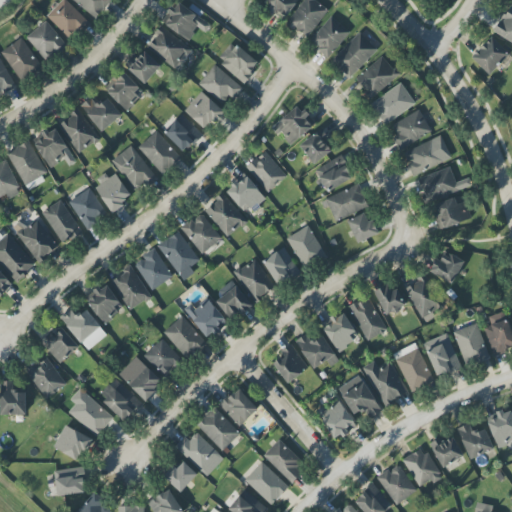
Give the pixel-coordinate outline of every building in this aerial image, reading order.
[(63,0),(47,16),(71,41),(89,23),(66,0),(63,0)] [(71,0),(98,18),(110,0),(71,0)] [(268,0),(266,4),(273,9),(271,13),(284,22),(298,0),(268,0)] [(329,10),(316,0),(304,0),(287,23),(307,38),(329,10)] [(206,33),(211,25),(177,2),(169,13),(172,15),(165,25),(189,41),(198,28),(206,33)] [(511,5),(494,32),(511,43),(511,5)] [(328,58),(350,33),(332,17),(309,42),(328,58)] [(26,37),(46,62),(66,46),(46,21),(26,37)] [(193,52),(162,27),(146,47),(177,72),(193,52)] [(351,78),(377,50),(359,32),(333,61),(351,78)] [(2,50),(19,82),(41,70),(24,38),(2,50)] [(472,57),(489,75),(510,56),(493,38),(472,57)] [(244,83),(259,65),(232,43),(217,61),(244,83)] [(161,67),(145,51),(138,58),(135,55),(125,65),(144,84),(161,67)] [(355,80),(372,99),(399,75),(382,56),(355,80)] [(0,96),(16,88),(0,59),(0,96)] [(233,100),(243,89),(215,65),(199,84),(223,105),(229,97),(233,100)] [(107,91),(126,111),(144,94),(125,73),(107,91)] [(386,125),(415,104),(400,83),(371,105),(386,125)] [(224,111),(201,92),(185,111),(207,130),(224,111)] [(97,106),(91,98),(81,105),(101,132),(122,117),(108,98),(97,106)] [(278,136),(282,133),(290,144),(316,127),(302,106),(271,126),(278,136)] [(79,154),(99,139),(79,110),(58,124),(79,154)] [(432,133),(419,110),(392,126),(398,136),(392,139),(399,151),(432,133)] [(185,153),(202,135),(181,114),(164,133),(185,153)] [(76,162),(55,127),(42,135),(44,139),(35,144),(50,168),(65,159),(69,167),(76,162)] [(335,152),(323,130),(301,143),(313,165),(335,152)] [(138,148),(162,175),(181,158),(156,131),(138,148)] [(413,177),(452,159),(441,136),(402,154),(413,177)] [(25,186),(47,174),(28,141),(6,153),(25,186)] [(112,162),(138,194),(157,178),(131,146),(112,162)] [(246,168),(269,193),(287,176),(265,152),(246,168)] [(21,193),(3,155),(0,156),(0,197),(6,195),(8,199),(21,193)] [(353,180),(343,157),(316,168),(320,179),(317,181),(320,187),(325,185),(328,191),(353,180)] [(471,185),(469,178),(456,183),(450,168),(418,179),(427,202),(471,185)] [(132,198),(115,172),(94,186),(111,212),(132,198)] [(265,199),(246,174),(225,189),(245,214),(265,199)] [(334,219),(369,207),(361,185),(321,199),(325,210),(331,208),(334,219)] [(69,202),(87,230),(108,216),(90,189),(69,202)] [(228,238),(247,222),(224,194),(205,210),(228,238)] [(457,205),(455,198),(432,205),(440,230),(470,220),(465,203),(457,205)] [(81,234),(62,200),(43,212),(62,245),(81,234)] [(222,238),(200,213),(181,230),(203,255),(222,238)] [(358,244),(379,234),(373,220),(369,222),(365,213),(347,221),(358,244)] [(13,226),(36,262),(57,249),(39,219),(25,228),(21,221),(13,226)] [(305,270),(327,257),(308,226),(287,239),(305,270)] [(184,281),(195,273),(191,268),(199,261),(178,231),(158,246),(184,281)] [(0,241),(0,263),(17,282),(35,265),(8,235),(0,241)] [(263,261),(279,287),(300,274),(285,248),(263,261)] [(134,262),(151,291),(173,278),(155,249),(134,262)] [(429,273),(453,284),(464,261),(445,252),(440,261),(436,259),(429,273)] [(234,273),(254,302),(274,288),(254,259),(234,273)] [(112,281),(129,311),(151,298),(131,265),(122,270),(124,274),(112,281)] [(0,295),(12,283),(0,272),(0,295)] [(405,288),(421,318),(444,306),(428,276),(405,288)] [(89,301),(101,323),(123,310),(108,284),(94,292),(96,296),(89,301)] [(374,292),(386,316),(406,306),(397,289),(392,292),(389,285),(374,292)] [(252,306),(237,286),(216,302),(232,322),(252,306)] [(351,305),(365,341),(385,333),(371,297),(351,305)] [(185,309),(208,339),(228,324),(208,298),(195,309),(191,304),(185,309)] [(86,310),(77,317),(70,309),(60,317),(88,351),(107,335),(86,310)] [(331,320),(333,324),(325,328),(337,352),(359,340),(345,312),(331,320)] [(492,325),(484,327),(493,354),(511,348),(511,331),(508,320),(501,322),(499,315),(490,318),(492,325)] [(163,333),(188,360),(206,343),(182,316),(163,333)] [(489,358),(477,324),(454,332),(466,366),(489,358)] [(79,347),(63,329),(55,336),(51,332),(40,342),(60,364),(79,347)] [(295,341),(314,369),(336,355),(323,336),(313,342),(308,333),(295,341)] [(461,368),(447,334),(424,343),(438,378),(461,368)] [(164,378),(182,361),(162,339),(144,356),(164,378)] [(394,354),(411,392),(434,382),(416,343),(394,354)] [(288,384),(309,369),(291,345),(279,353),(283,357),(274,364),(288,384)] [(164,382),(136,357),(118,376),(146,401),(164,382)] [(26,372),(46,400),(67,385),(47,358),(26,372)] [(389,363),(379,369),(374,361),(363,368),(385,406),(407,393),(389,363)] [(366,410),(371,418),(382,411),(360,376),(339,389),(355,416),(366,410)] [(26,415),(26,392),(10,392),(10,381),(0,381),(1,416),(26,415)] [(115,390),(110,384),(98,396),(126,422),(143,404),(121,384),(115,390)] [(70,400),(75,405),(69,412),(96,436),(113,418),(81,388),(70,400)] [(219,405),(239,427),(258,410),(238,388),(219,405)] [(335,441),(356,428),(339,399),(318,413),(335,441)] [(222,451),(240,434),(214,407),(197,425),(222,451)] [(511,409),(497,414),(498,419),(489,421),(496,448),(511,443),(511,445),(511,409)] [(457,429),(471,460),(494,450),(485,429),(477,433),(472,423),(457,429)] [(53,448),(80,462),(92,439),(65,426),(53,448)] [(189,441),(185,437),(175,447),(207,477),(224,459),(196,433),(189,441)] [(432,444),(441,467),(463,459),(454,435),(432,444)] [(306,469),(277,442),(263,456),(292,484),(306,469)] [(404,459),(418,488),(431,481),(432,484),(441,479),(425,448),(404,459)] [(177,470),(173,467),(164,477),(182,493),(198,474),(184,462),(177,470)] [(272,505),(289,487),(261,462),(245,481),(272,505)] [(394,506),(416,493),(400,464),(378,477),(394,506)] [(58,497),(89,492),(85,467),(54,472),(58,497)] [(355,500),(364,511),(391,511),(394,509),(373,485),(355,500)] [(153,511),(182,511),(170,489),(148,501),(153,511)] [(262,511),(266,506),(241,491),(229,511),(228,511),(262,511)] [(110,511),(111,511),(93,495),(76,511),(110,511)] [(339,511),(356,511),(349,503),(339,511)] [(474,511),(492,511),(493,506),(476,503),(474,511)]
